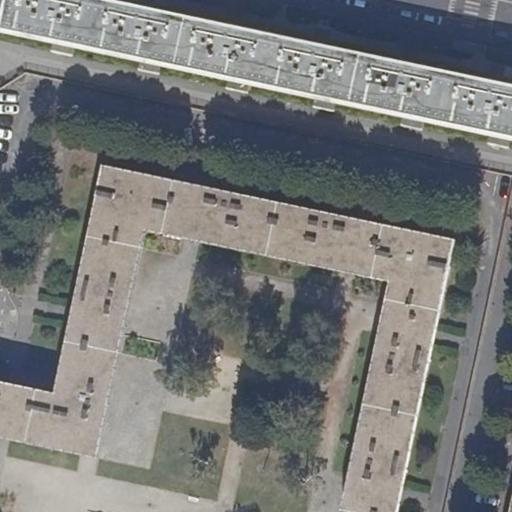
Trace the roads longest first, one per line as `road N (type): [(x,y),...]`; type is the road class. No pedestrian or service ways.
road 1 (residential): [(0,270),(35,94),(501,190),(428,511)]
road 2 (residential): [(511,163),(0,54)]
road 3 (residential): [(458,511),(511,264)]
